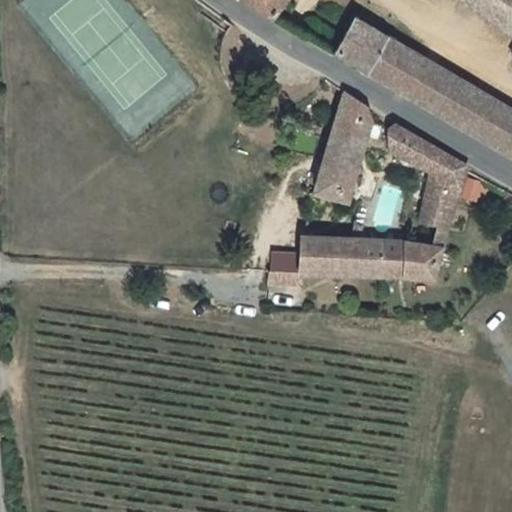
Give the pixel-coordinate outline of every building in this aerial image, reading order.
[(249,0),(274,18),(285,0),(249,0)] [(511,0),(462,0),(511,34),(511,0)] [(365,74),(366,75),(388,42),(389,41),(357,21),(334,56),(365,74)] [(511,166),(511,114),(476,93),(389,41),(388,42),(366,75),(511,166)] [(340,97),(313,194),(329,197),(353,204),(369,119),(354,106),(340,97)] [(376,158),(421,178),(410,226),(442,234),(460,172),(382,129),(376,158)] [(380,283),(383,245),(300,242),(297,279),(380,283)] [(383,245),(380,283),(428,285),(437,253),(407,247),(405,246),(383,245)]
